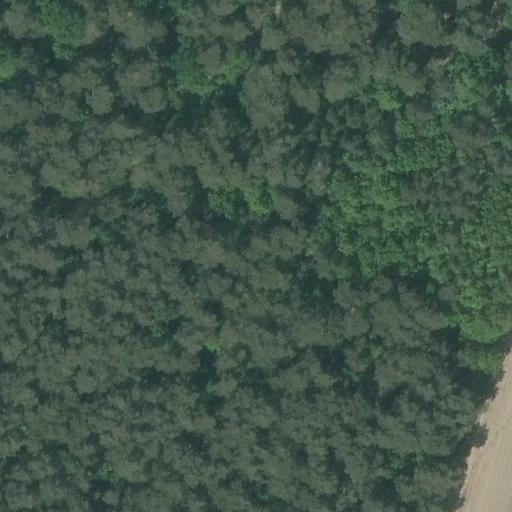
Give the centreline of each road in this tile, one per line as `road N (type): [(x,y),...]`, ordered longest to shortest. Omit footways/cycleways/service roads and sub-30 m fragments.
road 1 (track): [(0,444),(460,498)]
road 2 (track): [(452,49),(0,40)]
road 3 (track): [(98,204),(276,229),(452,49)]
road 4 (track): [(511,318),(457,511)]
